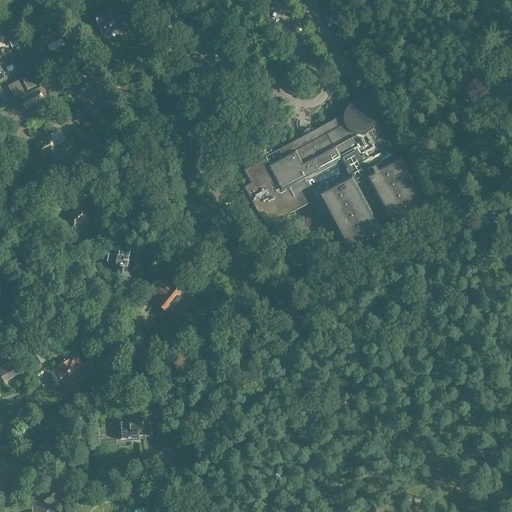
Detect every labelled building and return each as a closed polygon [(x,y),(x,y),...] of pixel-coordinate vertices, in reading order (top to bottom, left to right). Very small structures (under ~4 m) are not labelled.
[(117,28),(115,21),(113,15),(117,13),(118,16),(123,14),(119,1),(113,3),(114,5),(103,9),(104,11),(95,14),(102,34),(117,28)] [(45,46),(46,45),(63,38),(57,24),(49,27),(50,30),(40,34),(42,40),(45,46)] [(142,41),(152,37),(147,24),(136,29),(142,41)] [(45,46),(42,40),(29,45),(36,61),(50,55),(46,45),(45,46)] [(9,49),(4,51),(4,50),(0,51),(0,55),(4,63),(5,64),(14,59),(9,49)] [(92,100),(102,94),(91,77),(92,76),(90,73),(74,82),(81,93),(86,90),(92,100)] [(20,80),(8,86),(15,99),(26,93),(25,92),(37,85),(32,74),(20,81),(20,80)] [(162,90),(152,90),(152,101),(163,101),(162,90)] [(37,93),(28,98),(33,105),(41,100),(37,93)] [(344,115),(323,126),(309,134),(278,151),(284,162),(270,169),(264,158),(243,170),(250,184),(243,188),(249,199),(246,201),(248,205),(251,203),(264,227),(278,220),(278,221),(286,216),(284,212),(317,195),(322,204),(329,200),(351,240),(354,239),(357,244),(385,229),(382,223),(385,222),(366,187),(377,182),(398,220),(400,219),(401,220),(424,207),(400,162),(399,163),(378,123),(376,124),(376,122),(377,120),(377,117),(376,115),(376,113),(375,111),(373,109),(372,107),(370,106),(368,104),(366,103),(364,103),(362,102),(359,102),(357,103),(355,103),(353,104),(351,105),(349,107),(347,108),(346,110),(345,112),(344,115)] [(58,164),(61,162),(61,160),(74,152),(67,142),(56,149),(48,136),(35,145),(44,160),(50,156),(55,164),(56,163),(58,164)] [(95,197),(95,193),(85,180),(64,196),(73,207),(74,207),(76,210),(66,217),(77,231),(90,221),(94,221),(94,222),(96,224),(100,224),(102,222),(102,218),(90,218),(88,219),(77,205),(87,196),(89,198),(93,199),(95,197)] [(308,257),(310,255),(308,253),(307,253),(305,250),(302,251),(299,245),(294,247),(296,250),(285,256),(292,269),(297,266),(296,264),(304,260),(305,261),(310,259),(308,257)] [(119,256),(113,255),(109,254),(107,264),(121,267),(119,276),(122,279),(126,277),(132,278),(133,271),(137,267),(135,263),(129,262),(131,249),(121,247),(119,256)] [(253,262),(244,248),(233,255),(241,269),(253,262)] [(179,313),(182,310),(184,306),(177,300),(183,292),(171,282),(175,278),(166,271),(160,278),(159,277),(149,288),(159,296),(154,302),(169,314),(172,311),(176,315),(179,313)] [(32,357),(38,367),(45,362),(39,352),(32,357)] [(10,361),(0,367),(0,374),(5,382),(25,370),(15,353),(8,358),(10,361)] [(65,388),(80,379),(76,374),(86,368),(78,355),(53,370),(65,388)] [(89,417),(89,426),(97,426),(97,417),(89,417)] [(150,420),(143,421),(143,420),(129,421),(130,423),(119,423),(120,440),(128,439),(128,440),(131,440),(139,439),(139,437),(145,436),(145,437),(151,437),(150,420)] [(35,492),(40,497),(50,487),(45,482),(35,492)] [(55,508),(57,509),(64,503),(58,496),(62,493),(56,486),(42,498),(53,510),(55,508)] [(137,503),(149,504),(150,491),(138,490),(137,503)]
